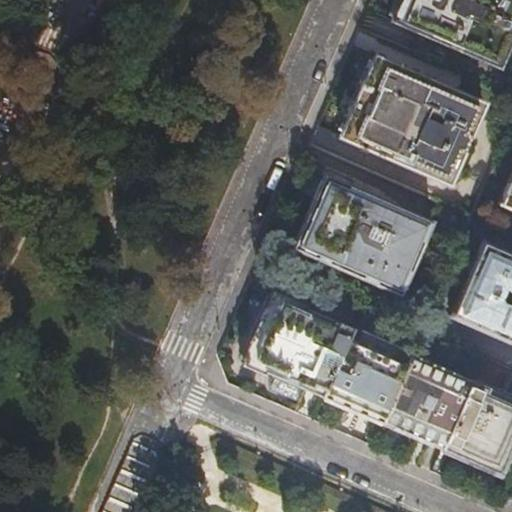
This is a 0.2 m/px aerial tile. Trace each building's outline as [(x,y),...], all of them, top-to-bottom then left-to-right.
[(511,0),(397,0),(389,20),(497,66),(511,30),(511,0)] [(338,138),(444,184),(480,105),(373,58),(356,97),(338,138)] [(511,174),(498,206),(511,212),(511,174)] [(291,248),(397,294),(429,221),(323,175),(306,215),(291,248)] [(511,343),(511,255),(481,243),(450,316),(511,343)] [(286,382),(321,397),(350,328),(270,293),(255,329),(241,362),(286,382)] [(411,354),(350,328),(321,397),(340,405),(380,423),(411,354)] [(470,380),(411,354),(380,423),(396,430),(440,448),(470,380)] [(470,380),(440,448),(464,459),(498,474),(503,463),(504,463),(505,460),(509,459),(511,458),(511,457),(511,397),(504,394),(511,375),(511,371),(480,357),(470,380)]
